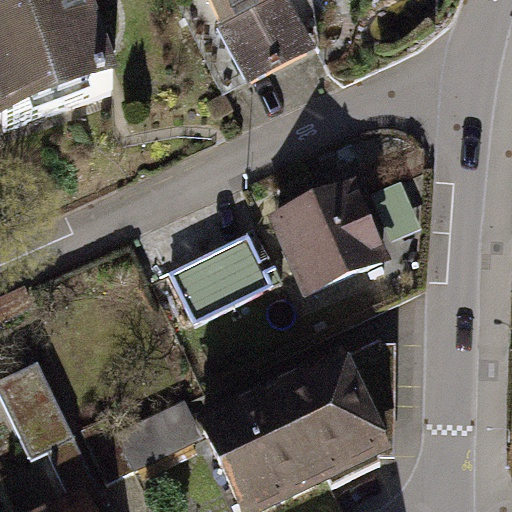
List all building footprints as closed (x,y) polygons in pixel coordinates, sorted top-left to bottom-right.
[(82,0),(0,0),(0,149),(119,112),(82,0)] [(201,0),(253,99),(320,64),(292,9),(310,0),(201,0)] [(364,188),(273,227),(310,311),(400,272),(364,188)] [(258,248),(180,283),(202,332),(280,297),(258,248)] [(351,374),(199,446),(231,511),(301,511),(396,467),(351,374)] [(59,511),(88,499),(94,511),(108,511),(46,378),(3,398),(56,511),(59,511)] [(179,410),(119,436),(139,482),(199,457),(179,410)] [(59,511),(94,511),(88,499),(59,511)]
